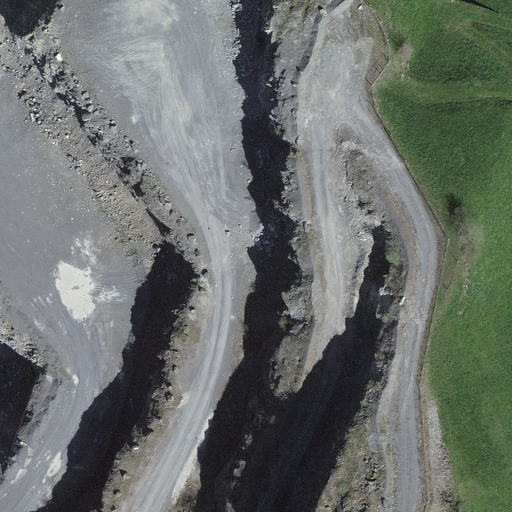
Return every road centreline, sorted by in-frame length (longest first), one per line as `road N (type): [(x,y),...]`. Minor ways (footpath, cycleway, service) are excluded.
road 1 (track): [(401,511),(398,402),(417,248),(368,141),(353,96),(353,43),(331,0)]
road 2 (track): [(353,96),(301,105),(257,131),(235,185),(245,252),(293,343),(289,418),(238,511)]
road 3 (track): [(0,354),(82,450)]
